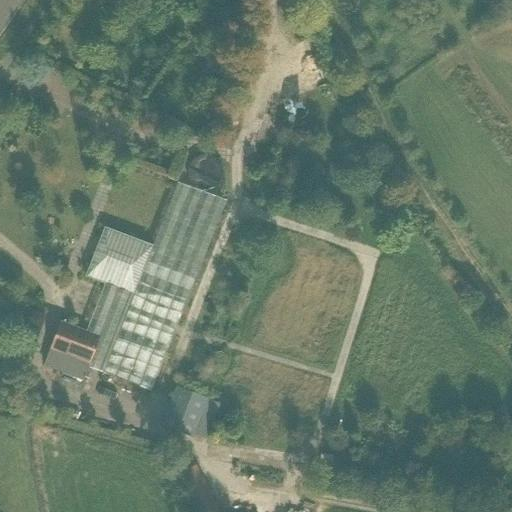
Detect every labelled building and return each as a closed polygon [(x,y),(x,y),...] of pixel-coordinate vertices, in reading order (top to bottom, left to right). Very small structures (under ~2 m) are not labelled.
[(235,14),(232,27),(239,29),(242,16),(235,14)] [(222,177),(222,174),(222,171),(221,168),(220,165),(218,163),(216,161),(214,159),(211,157),(208,157),(205,156),(202,157),(199,158),(196,159),(194,160),(191,163),(190,165),(188,168),(188,171),(187,174),(188,177),(188,180),(190,183),(191,185),(194,187),(196,189),(199,190),(202,191),(205,191),(208,191),(211,190),(214,189),(216,187),(218,185),(220,183),(221,180),(222,177)] [(95,338),(85,365),(151,391),(226,202),(178,183),(152,247),(105,229),(85,277),(105,285),(133,296),(114,345),(95,338)] [(58,323),(42,364),(79,379),(85,365),(95,338),(85,334),(58,323)] [(175,387),(161,426),(192,437),(193,434),(206,399),(175,387)]
